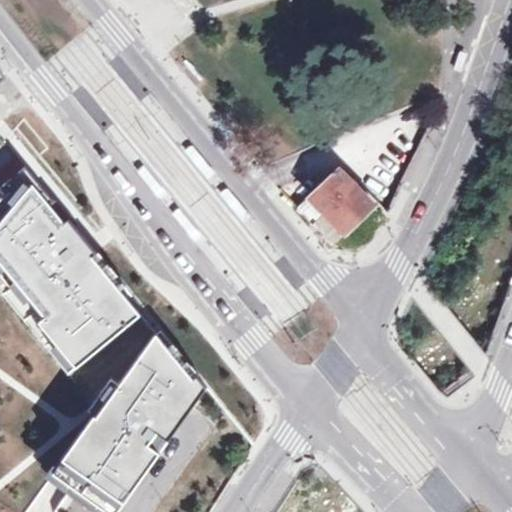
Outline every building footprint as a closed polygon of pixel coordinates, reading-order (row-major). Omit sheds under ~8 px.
[(459,73),(463,74),(469,54),(460,51),(454,71),(459,73)] [(186,149),(184,151),(206,177),(211,173),(189,147),(186,149)] [(143,167),(138,171),(161,199),(164,197),(167,194),(143,167)] [(338,169),(300,208),(312,221),(316,218),(318,220),(326,213),(346,234),(375,206),(350,180),(354,174),(346,167),(341,172),(338,169)] [(74,230),(26,171),(0,190),(0,295),(69,379),(145,316),(74,230)] [(248,217),(226,190),(223,193),(221,195),(243,222),(248,217)] [(201,237),(179,210),(173,214),(196,241),(199,238),(201,237)] [(452,237),(446,234),(440,248),(445,251),(452,237)] [(145,316),(69,379),(97,413),(101,408),(106,411),(160,335),(145,316)] [(95,420),(55,477),(63,483),(72,489),(104,511),(121,511),(173,440),(207,391),(160,335),(106,411),(102,416),(98,422),(95,420)]
